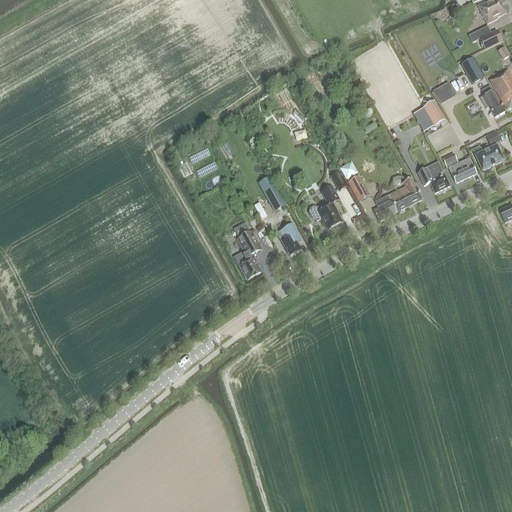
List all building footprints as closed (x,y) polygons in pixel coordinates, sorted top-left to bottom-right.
[(507,14),(499,0),(493,0),(489,2),(489,1),(478,7),(488,25),(498,20),(498,19),(507,14)] [(502,42),(497,32),(480,40),(485,51),(502,42)] [(472,44),(480,40),(476,33),(468,37),(472,44)] [(498,52),(503,61),(509,57),(504,48),(498,52)] [(460,66),(475,91),(479,88),(484,96),(479,99),(486,111),(489,109),(491,114),(490,115),(492,118),(493,117),(494,119),(505,112),(490,87),(488,83),(486,84),(472,59),(460,66)] [(490,82),(507,111),(511,108),(511,81),(506,72),(490,82)] [(450,83),(433,90),(439,104),(456,97),(450,83)] [(418,125),(429,118),(434,128),(446,121),(435,102),(413,115),(418,125)] [(247,127),(241,116),(237,119),(243,129),(247,127)] [(376,128),(374,124),(364,130),(366,134),(376,128)] [(296,142),(307,139),(305,131),(294,134),(296,142)] [(500,143),(496,134),(496,133),(486,137),(490,147),(500,143)] [(489,150),(488,146),(480,150),(479,148),(472,151),(482,173),(504,162),(496,147),(489,150)] [(442,160),(447,169),(458,164),(453,155),(442,160)] [(469,159),(448,169),(450,173),(456,185),(476,175),(470,163),(469,159)] [(346,180),(358,175),(353,162),(340,168),(346,180)] [(449,188),(442,172),(445,170),(441,162),(417,173),(424,187),(430,184),(435,195),(449,188)] [(328,174),(339,193),(349,187),(338,169),(328,174)] [(267,201),(279,194),(270,177),(258,184),(267,201)] [(359,204),(368,198),(370,197),(359,178),(348,184),(359,204)] [(422,201),(417,190),(412,179),(403,183),(405,187),(387,196),(390,202),(373,210),(379,222),(422,201)] [(309,214),(313,221),(317,222),(321,220),(328,231),(342,223),(336,212),(337,212),(333,205),(339,201),(332,188),(321,194),(329,207),(321,211),(319,208),(314,207),(310,209),(309,214)] [(511,206),(499,212),(505,225),(511,221),(511,206)] [(247,282),(261,274),(255,262),(256,262),(253,256),(262,251),(252,232),(250,233),(248,231),(250,229),(246,223),(245,224),(244,224),(234,230),(239,240),(237,241),(245,255),(240,258),(242,261),(237,264),(247,282)] [(296,243),(301,240),(298,234),(293,225),(276,235),(289,258),(300,252),(296,243)]
